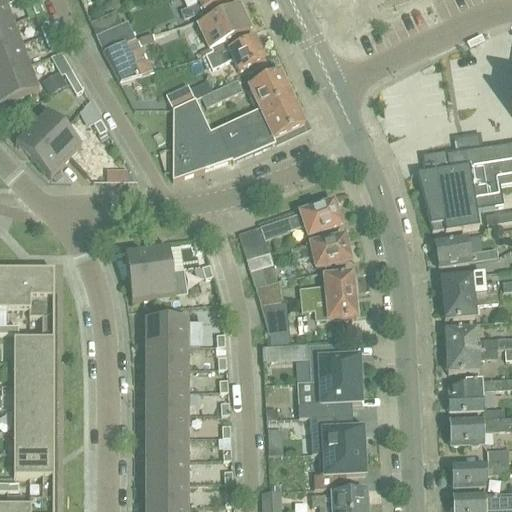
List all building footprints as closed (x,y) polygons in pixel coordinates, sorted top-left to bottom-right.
[(197,0),(200,5),(183,13),(187,22),(204,14),(204,13),(232,0),(197,0)] [(39,3),(31,6),(35,17),(43,14),(39,3)] [(0,30),(13,26),(4,5),(0,6),(0,30)] [(212,51),(224,45),(251,33),(240,10),(201,28),(212,51)] [(47,25),(39,28),(44,39),(51,36),(47,25)] [(0,30),(0,55),(21,47),(13,26),(0,30)] [(121,29),(96,40),(103,56),(134,43),(128,26),(121,29)] [(48,50),(56,47),(51,36),(44,39),(48,50)] [(255,42),(229,54),(218,59),(216,54),(206,58),(213,72),(233,63),(239,75),(265,63),(255,42)] [(134,43),(103,56),(103,57),(114,77),(120,87),(141,81),(130,58),(140,53),(136,43),(134,43)] [(21,47),(0,55),(0,79),(29,69),(21,47)] [(0,79),(0,109),(38,95),(29,69),(0,79)] [(71,73),(64,77),(70,88),(77,83),(71,73)] [(61,79),(59,75),(50,81),(41,86),(49,98),(61,91),(67,88),(61,79)] [(259,114),(290,99),(279,76),(248,90),(259,113),(259,114)] [(77,83),(70,88),(76,98),(83,94),(77,83)] [(237,84),(201,101),(206,112),(242,95),(237,84)] [(274,148),(286,143),(283,138),(304,128),(290,99),(259,114),(274,148)] [(259,114),(259,113),(210,136),(194,104),(172,114),(172,185),(231,164),(232,166),(274,148),(259,114)] [(46,116),(15,147),(32,164),(63,133),(46,116)] [(100,123),(93,128),(99,138),(106,134),(100,123)] [(32,164),(50,182),(81,150),(63,133),(32,164)] [(424,176),(416,177),(432,235),(445,233),(445,236),(479,230),(476,213),(503,209),(500,190),(511,188),(511,147),(483,152),(481,152),(481,151),(474,152),(472,140),(454,143),(454,145),(454,146),(455,154),(422,159),(424,176)] [(246,263),(269,257),(263,245),(286,237),(285,236),(304,230),(308,240),(340,229),(339,226),(342,225),(338,213),(335,214),(332,206),(300,217),(300,218),(281,224),(238,238),(246,263)] [(465,240),(446,243),(435,245),(435,248),(432,251),(434,258),(437,260),(439,271),(470,266),(468,256),(465,240)] [(316,271),(349,264),(348,261),(351,260),(349,249),(346,250),(343,241),(310,248),(291,253),(294,265),(313,261),(316,271)] [(193,243),(196,256),(204,253),(201,242),(193,243)] [(172,276),(168,251),(124,258),(128,282),(172,276)] [(479,254),(481,264),(497,262),(495,252),(479,254)] [(269,287),(264,270),(273,268),(269,257),(246,263),(246,265),(254,290),(269,287)] [(212,281),(209,269),(201,272),(205,283),(212,281)] [(21,272),(6,272),(6,314),(29,314),(29,274),(21,274),(21,272)] [(29,274),(29,314),(29,322),(42,322),(42,336),(53,336),(56,336),(56,304),(53,304),(53,274),(29,274)] [(128,282),(131,306),(175,300),(172,276),(128,282)] [(300,305),(353,299),(353,294),(356,294),(355,281),(351,281),(351,277),(323,280),(325,291),(299,293),(300,305)] [(495,288),(483,289),(482,278),(440,282),(440,286),(438,288),(439,295),(441,296),(442,303),(497,297),(495,288)] [(259,309),(282,307),(279,284),(269,287),(254,290),(259,309)] [(497,297),(442,303),(442,310),(440,312),(441,318),(444,320),(444,324),(476,321),(475,309),(498,307),(497,297)] [(353,299),(300,305),(302,316),(315,314),(316,325),(356,321),(355,317),(358,317),(357,304),(354,304),(353,299)] [(259,309),(268,338),(288,337),(286,306),(282,307),(259,309)] [(188,351),(188,324),(144,324),(144,351),(188,351)] [(511,342),(497,343),(477,344),(477,333),(445,335),(445,339),(443,340),(443,347),(446,349),(446,356),(497,353),(511,352),(511,342)] [(42,343),(14,343),(14,367),(56,367),(56,352),(53,352),(53,336),(42,336),(42,343)] [(224,339),(216,339),(217,351),(225,351),(224,339)] [(310,387),(315,387),(315,386),(362,384),(361,369),(358,369),(358,361),(333,363),(332,349),(308,351),(310,387)] [(144,351),(144,374),(188,375),(188,351),(144,351)] [(497,353),(446,356),(446,362),(444,364),(444,371),(447,373),(447,377),(479,375),(478,363),(498,362),(497,353)] [(225,362),(217,362),(218,374),(226,374),(225,362)] [(56,367),(14,367),(14,389),(53,389),(53,381),(56,381),(56,367)] [(144,374),(144,397),(188,397),(188,375),(144,374)] [(481,395),(497,394),(511,393),(511,383),(464,386),(465,390),(448,391),(449,400),(448,400),(448,403),(446,406),(446,412),(449,415),(449,417),(482,415),(481,395)] [(363,399),(362,384),(315,386),(315,387),(316,408),(298,409),(298,423),(309,423),(309,422),(336,421),(335,408),(360,407),(360,399),(363,399)] [(227,385),(219,385),(219,397),(227,397),(227,385)] [(53,389),(14,389),(14,412),(56,412),(56,398),(53,398),(53,389)] [(144,397),(144,420),(188,420),(188,397),(144,397)] [(228,407),(220,408),(221,420),(229,419),(228,407)] [(56,412),(14,412),(14,435),(53,435),(53,427),(56,427),(56,412)] [(265,413),(266,424),(276,424),(275,413),(265,413)] [(144,420),(144,443),(188,443),(188,420),(144,420)] [(362,441),(361,433),(336,434),(336,421),(309,422),(309,423),(309,436),(310,436),(311,459),(319,459),(318,458),(366,455),(365,441),(362,441)] [(511,435),(511,422),(482,424),(482,423),(449,425),(450,436),(448,439),(448,445),(451,447),(451,450),(483,448),(482,436),(511,435)] [(229,430),(221,431),(222,443),(230,442),(229,430)] [(53,435),(14,435),(14,458),(56,458),(56,443),(53,443),(53,435)] [(144,443),(144,466),(188,466),(188,443),(144,443)] [(230,453),(222,453),(223,465),(231,465),(230,453)] [(508,465),(508,454),(487,455),(487,467),(508,465)] [(339,480),(364,478),(363,471),(367,470),(366,455),(318,458),(319,459),(320,480),(313,480),(314,494),(339,493),(339,480)] [(56,458),(14,458),(14,481),(42,481),(42,489),(53,489),(53,472),(56,472),(56,458)] [(144,466),(144,488),(188,489),(188,466),(144,466)] [(453,488),(453,492),(485,490),(484,480),(509,478),(508,467),(484,468),(484,467),(452,469),(452,478),(450,480),(451,486),(453,488)] [(232,476),(223,476),(224,488),(232,488),(232,476)] [(144,488),(144,511),(188,511),(188,489),(144,488)] [(55,511),(56,489),(53,489),(42,489),(42,503),(29,503),(29,510),(29,511),(55,511)] [(320,511),(368,511),(368,501),(365,501),(365,496),(332,498),(332,499),(311,500),(311,510),(320,510),(320,511)] [(260,511),(274,511),(274,497),(260,498),(260,511)] [(511,511),(511,498),(483,500),(483,499),(453,501),(453,511),(511,511)] [(232,499),(224,499),(225,511),(233,511),(232,499)]
